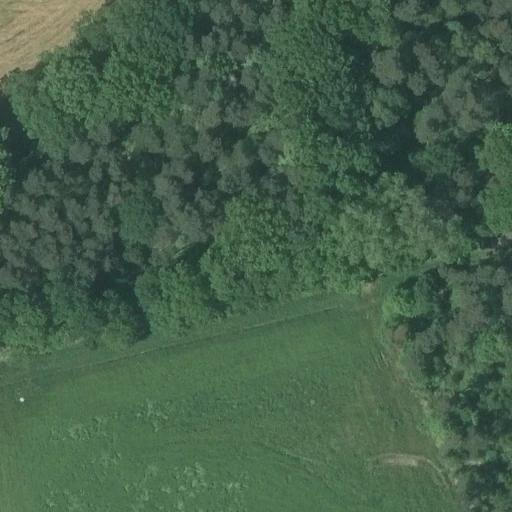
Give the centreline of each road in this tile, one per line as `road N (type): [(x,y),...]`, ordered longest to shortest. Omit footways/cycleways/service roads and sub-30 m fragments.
road 1 (unclassified): [(0,357),(365,269)]
road 2 (unclassified): [(365,269),(365,0)]
road 3 (unclassified): [(511,235),(365,269)]
